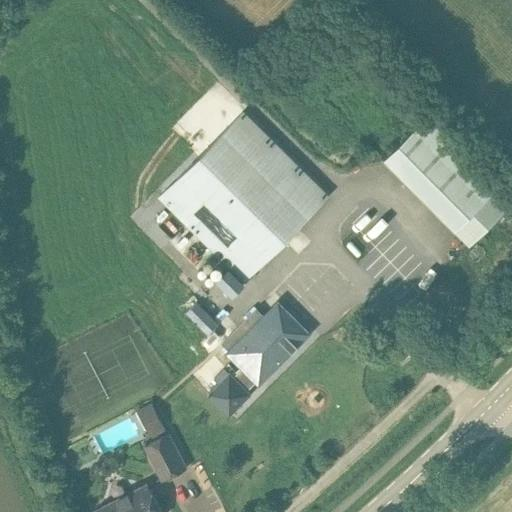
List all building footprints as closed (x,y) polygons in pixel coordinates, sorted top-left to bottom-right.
[(384,158),(454,229),(498,186),(427,115),(384,158)] [(190,230),(228,267),(217,278),(232,293),(330,193),(272,136),(231,178),(224,171),(217,177),(197,157),(167,187),(200,220),(190,230)] [(218,381),(207,392),(229,413),(250,392),(247,390),(256,381),(275,361),(278,364),(310,332),(278,300),(227,352),(233,358),(242,367),(233,375),(223,365),(213,376),(218,381)] [(186,312),(208,334),(218,324),(196,301),(186,312)] [(152,402),(140,408),(154,435),(166,429),(152,402)] [(186,467),(168,432),(144,444),(162,480),(186,467)] [(70,461),(66,450),(56,453),(61,465),(70,461)] [(162,511),(147,482),(94,510),(95,511),(162,511)]
